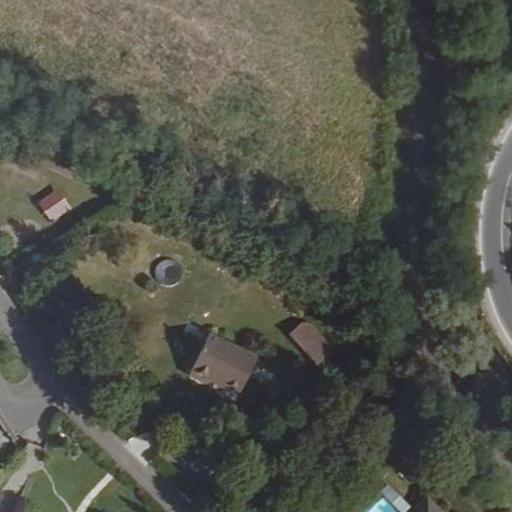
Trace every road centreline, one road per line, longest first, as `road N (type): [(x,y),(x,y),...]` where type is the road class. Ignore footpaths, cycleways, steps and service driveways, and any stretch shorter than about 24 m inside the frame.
road 1 (motorway): [(511,328),(496,302),(480,234),(495,161),(511,132)]
road 2 (residential): [(59,383),(190,511)]
